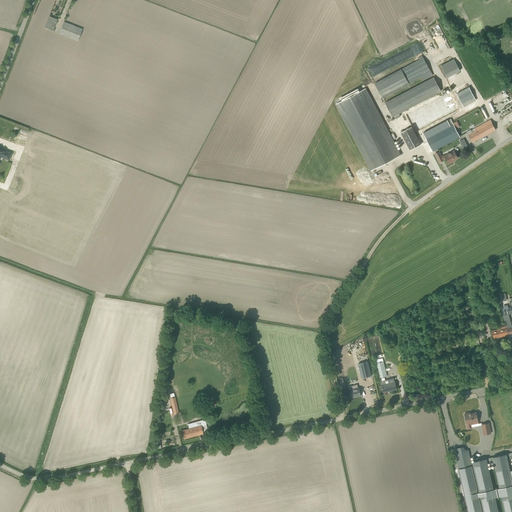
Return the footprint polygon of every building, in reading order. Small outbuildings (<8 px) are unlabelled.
[(45,28),(49,30),(53,31),(57,19),(49,16),(45,28)] [(78,41),(82,29),(64,22),(59,34),(78,41)] [(383,98),(409,84),(421,77),(423,81),(433,75),(423,58),(422,55),(418,58),(419,60),(375,83),(383,98)] [(460,71),(454,59),(440,66),(447,78),(460,71)] [(370,76),(381,73),(378,64),(367,68),(370,76)] [(392,117),(441,91),(433,77),(385,103),(392,117)] [(469,87),(456,93),(459,99),(464,107),(476,101),(469,87)] [(366,88),(336,104),(371,171),(401,155),(366,88)] [(447,95),(408,115),(417,133),(420,132),(419,129),(455,110),(447,95)] [(494,107),(497,114),(511,107),(511,101),(511,100),(494,107)] [(467,132),(472,142),(496,130),(491,120),(472,130),(471,130),(467,132)] [(426,138),(430,147),(432,151),(460,137),(458,133),(453,124),(426,138)] [(411,127),(401,132),(410,150),(421,145),(411,127)] [(103,176),(107,161),(29,136),(12,188),(85,212),(88,201),(82,199),(89,178),(41,163),(43,157),(103,176)] [(468,147),(464,139),(460,141),(464,149),(468,147)] [(0,150),(0,156),(9,160),(11,153),(1,149),(0,150)] [(442,157),(439,151),(435,154),(439,162),(443,160),(443,159),(445,158),(448,164),(452,162),(452,161),(458,158),(454,151),(442,157)] [(0,220),(0,228),(74,251),(83,220),(64,215),(65,211),(60,210),(60,211),(30,202),(30,200),(8,193),(0,220)] [(501,328),(500,328),(492,330),(494,338),(508,335),(507,328),(506,328),(505,326),(501,327),(501,328)] [(358,355),(358,358),(367,356),(366,350),(361,351),(362,354),(358,355)] [(342,357),(336,358),(338,370),(344,369),(343,365),(342,357)] [(387,376),(384,361),(383,361),(382,358),(376,360),(380,377),(387,376)] [(371,376),(368,361),(358,363),(362,378),(371,376)] [(394,378),(388,379),(380,381),(381,384),(383,392),(396,389),(394,378)] [(359,388),(349,390),(351,398),(361,396),(359,388)] [(175,397),(171,398),(170,398),(174,414),(179,413),(175,397)] [(469,414),(469,413),(464,414),(467,425),(468,429),(471,428),(471,427),(479,425),(478,424),(476,413),(471,414),(469,414)] [(202,431),(208,430),(205,419),(199,421),(201,426),(194,428),(193,422),(188,424),(189,429),(182,431),(184,438),(203,433),(202,431)] [(491,433),(488,423),(482,424),(484,435),(491,433)] [(455,453),(456,458),(468,511),(481,511),(472,466),(471,462),(468,450),(455,453)] [(511,511),(511,452),(508,454),(471,462),(472,466),(473,465),(483,511),(498,511),(488,463),(493,462),(503,511),(511,511)]
